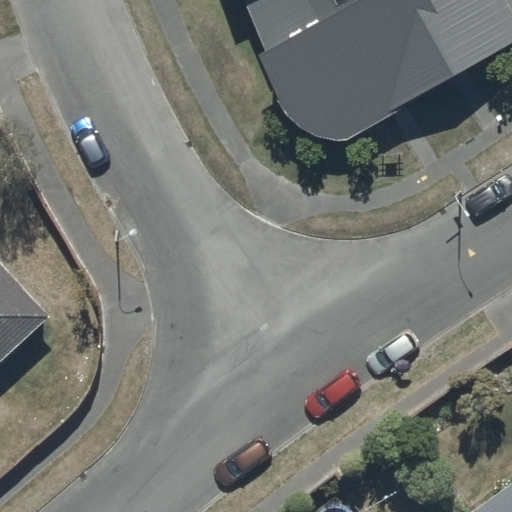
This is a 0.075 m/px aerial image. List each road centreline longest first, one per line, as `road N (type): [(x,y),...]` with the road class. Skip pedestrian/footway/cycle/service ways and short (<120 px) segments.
road 1 (residential): [(302,371),(141,152),(69,0)]
road 2 (residential): [(511,229),(302,371)]
road 3 (residential): [(302,371),(125,511)]
